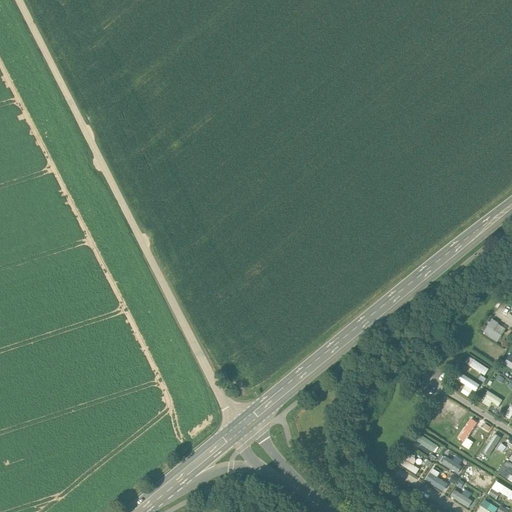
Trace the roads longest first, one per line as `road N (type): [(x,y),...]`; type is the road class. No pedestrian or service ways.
road 1 (track): [(239,429),(20,0)]
road 2 (secondary): [(511,205),(239,429)]
road 3 (secondary): [(167,487),(230,466),(287,476)]
